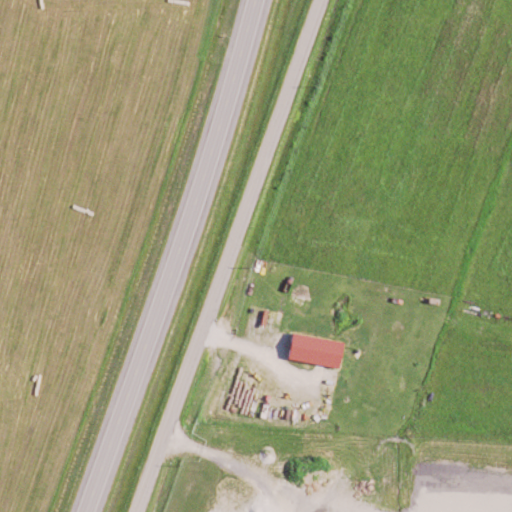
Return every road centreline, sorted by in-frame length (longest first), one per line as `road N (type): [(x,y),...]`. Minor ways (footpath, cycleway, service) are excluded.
road 1 (residential): [(322,0),(137,511)]
road 2 (primary): [(75,511),(248,0)]
